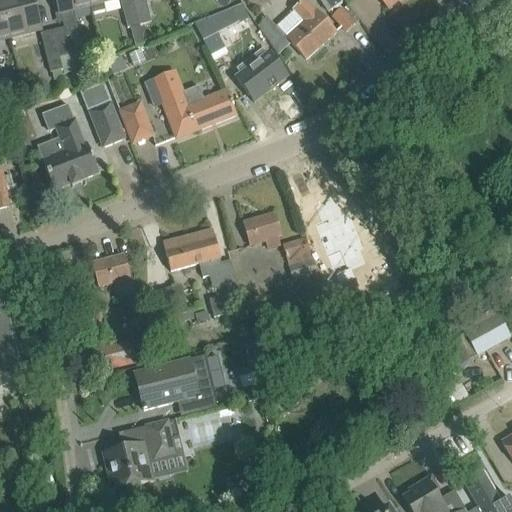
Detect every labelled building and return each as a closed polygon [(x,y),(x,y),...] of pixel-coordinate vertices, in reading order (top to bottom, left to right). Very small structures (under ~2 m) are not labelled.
[(0,0),(0,41),(10,39),(0,0)] [(0,0),(10,39),(40,31),(31,0),(0,0)] [(60,59),(72,56),(67,38),(80,35),(74,10),(90,6),(88,0),(55,0),(63,30),(53,32),(60,59)] [(93,15),(104,12),(102,3),(115,0),(88,0),(90,6),(93,15)] [(151,24),(144,0),(135,0),(132,1),(140,27),(151,24)] [(317,0),(328,14),(342,4),(339,0),(317,0)] [(400,0),(378,0),(388,11),(400,0)] [(140,27),(132,1),(121,4),(128,30),(130,30),(136,49),(137,49),(145,46),(140,27)] [(277,28),(276,28),(291,44),(292,46),(306,61),(336,34),(322,19),(316,13),(315,14),(305,2),(294,13),(277,28)] [(231,10),(194,25),(203,42),(238,24),(231,10)] [(346,33),(355,25),(341,10),(332,18),(346,33)] [(63,71),(60,59),(53,32),(40,36),(50,74),(63,71)] [(254,104),(287,78),(270,56),(269,57),(251,34),(237,45),(254,68),(237,81),(233,75),(223,82),(227,88),(227,89),(237,102),(247,95),(254,104)] [(140,51),(129,56),(134,67),(145,62),(140,51)] [(183,95),(174,72),(153,81),(154,83),(146,86),(155,108),(162,105),(176,139),(196,131),(196,133),(236,117),(232,108),(234,108),(232,104),(231,104),(226,91),(203,100),(199,89),(183,95)] [(124,127),(147,118),(141,103),(119,112),(124,127)] [(103,149),(125,141),(111,106),(89,114),(103,149)] [(67,107),(43,117),(50,135),(57,132),(60,140),(61,143),(57,150),(60,156),(43,163),(54,193),(71,186),(72,189),(83,185),(82,182),(98,175),(87,146),(85,147),(75,122),(74,123),(67,107)] [(0,137),(0,166),(15,162),(7,136),(0,137)] [(0,210),(11,208),(3,173),(0,174),(0,210)] [(342,201),(317,210),(337,271),(362,262),(342,201)] [(280,247),(278,239),(281,238),(274,215),(243,225),(250,247),(266,243),(268,250),(280,247)] [(199,266),(201,272),(222,266),(213,232),(163,245),(171,274),(199,266)] [(312,261),(306,241),(283,248),(289,268),(288,268),(293,282),(317,275),(313,261),(312,261)] [(135,299),(123,257),(92,266),(99,289),(114,285),(119,303),(135,299)] [(210,304),(214,320),(227,316),(223,304),(240,300),(237,286),(231,263),(222,266),(201,272),(203,280),(210,279),(213,292),(215,292),(217,300),(210,302),(210,304)] [(180,323),(194,320),(192,313),(178,317),(170,289),(158,293),(165,320),(169,320),(171,330),(181,328),(180,323)] [(12,334),(2,307),(0,307),(0,391),(7,389),(5,384),(24,377),(8,335),(12,334)] [(106,334),(103,323),(98,308),(75,314),(79,330),(77,331),(80,341),(106,334)] [(455,337),(440,346),(453,370),(478,356),(478,357),(509,339),(500,322),(497,317),(487,322),(486,323),(470,332),(465,334),(456,340),(455,337)] [(135,366),(134,357),(131,344),(92,353),(97,375),(135,366)] [(142,354),(135,357),(138,366),(145,363),(142,354)] [(217,406),(215,399),(205,358),(187,362),(188,366),(157,373),(156,370),(134,375),(143,412),(196,399),(199,410),(217,406)] [(128,495),(140,492),(138,486),(153,483),(149,466),(178,460),(173,440),(179,439),(175,423),(169,424),(169,422),(144,428),(148,445),(103,456),(112,493),(126,489),(128,495)] [(511,426),(500,434),(506,446),(502,449),(511,465),(511,426)] [(482,471),(463,482),(478,508),(471,511),(511,511),(511,501),(510,498),(501,504),(482,471)] [(445,511),(443,508),(444,507),(436,494),(438,492),(431,480),(415,489),(417,492),(403,500),(409,511),(445,511)]
